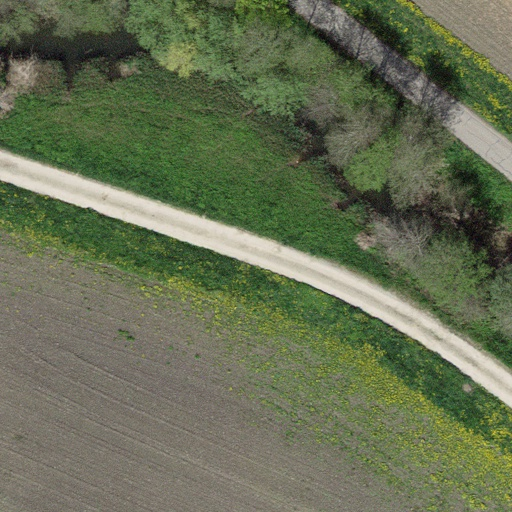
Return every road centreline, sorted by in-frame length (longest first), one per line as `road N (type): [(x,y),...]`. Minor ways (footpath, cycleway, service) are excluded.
road 1 (track): [(0,165),(359,285),(511,396)]
road 2 (track): [(511,152),(319,0)]
